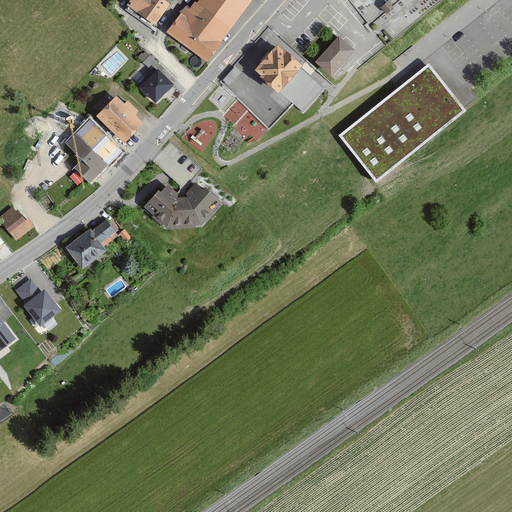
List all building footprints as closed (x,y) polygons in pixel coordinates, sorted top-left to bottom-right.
[(168,2),(165,0),(130,0),(129,3),(154,21),(168,2)] [(247,0),(200,0),(198,3),(195,1),(189,9),(187,8),(171,28),(206,55),(247,0)] [(339,36),(319,59),(332,70),(351,47),(339,36)] [(277,42),(255,67),(304,109),(324,87),(297,64),(299,61),(277,42)] [(472,109),(432,60),(340,135),(380,184),(472,109)] [(156,66),(141,83),(159,99),(174,82),(156,66)] [(145,119),(117,91),(97,110),(128,139),(145,119)] [(123,147),(91,116),(65,138),(82,157),(75,163),(94,180),(123,147)] [(169,179),(145,202),(170,224),(201,223),(227,198),(203,174),(186,194),(169,179)] [(35,222),(19,204),(0,217),(15,237),(35,222)] [(120,230),(109,214),(67,243),(86,269),(110,248),(107,243),(120,230)] [(43,287),(32,276),(18,286),(29,298),(27,302),(45,324),(65,307),(49,286),(43,287)] [(18,333),(0,311),(0,345),(2,347),(18,333)]
